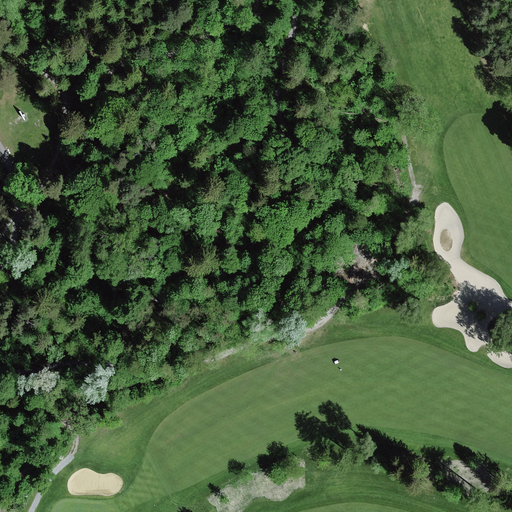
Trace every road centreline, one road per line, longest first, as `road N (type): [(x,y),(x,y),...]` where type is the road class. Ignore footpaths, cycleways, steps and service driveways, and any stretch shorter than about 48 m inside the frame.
road 1 (track): [(0,504),(82,408),(318,322),(378,242)]
road 2 (track): [(0,147),(17,212),(0,275)]
